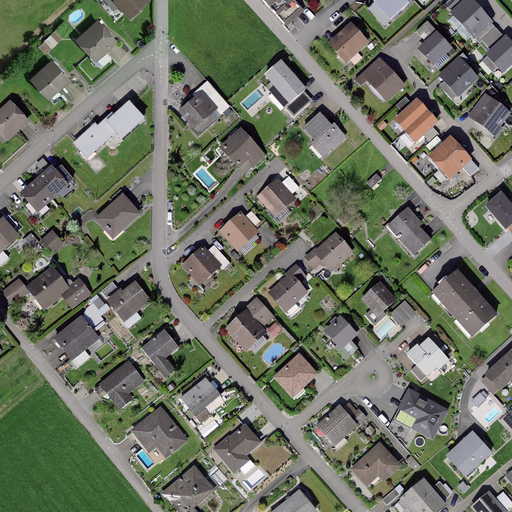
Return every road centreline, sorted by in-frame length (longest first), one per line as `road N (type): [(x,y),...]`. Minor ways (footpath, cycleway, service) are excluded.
road 1 (residential): [(159,60),(161,282),(180,314),(359,511)]
road 2 (residential): [(250,0),(442,215)]
road 3 (residential): [(0,314),(157,511)]
road 4 (residential): [(0,185),(137,63),(159,60)]
